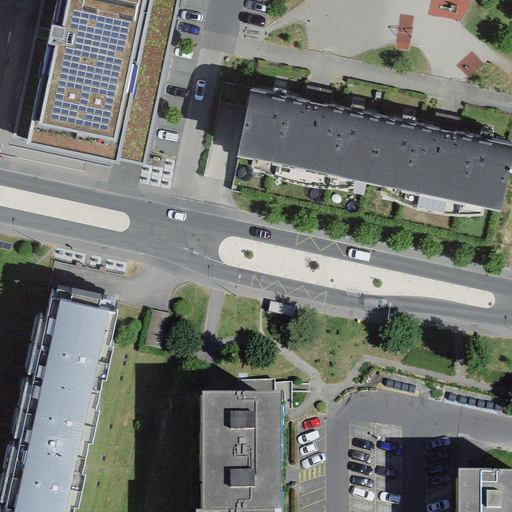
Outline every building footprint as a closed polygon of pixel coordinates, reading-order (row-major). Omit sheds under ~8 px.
[(157,0),(62,0),(31,139),(120,161),(157,0)] [(246,93),(233,155),(246,159),(246,167),(272,184),(308,194),(348,191),(350,181),(380,187),(378,196),(408,209),(454,218),(482,219),(484,208),(504,211),(511,169),(511,151),(458,139),(306,106),(246,93)] [(58,511),(104,306),(44,293),(32,344),(17,414),(0,489),(0,511),(58,511)] [(281,511),(281,391),(203,390),(203,509),(196,509),(196,511),(281,511)] [(456,511),(511,511),(511,489),(456,490),(456,511)]
